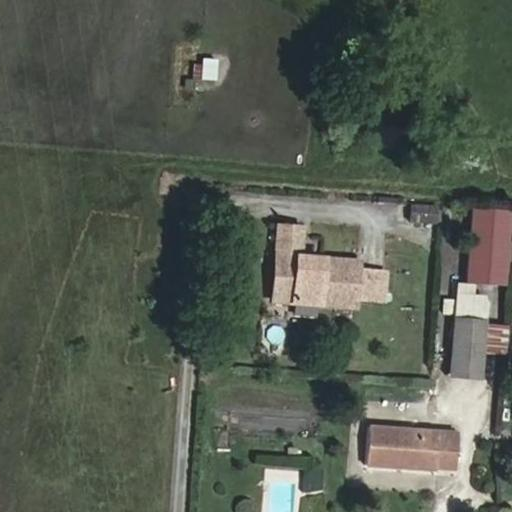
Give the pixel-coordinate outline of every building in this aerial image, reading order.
[(197,80),(214,81),(215,59),(199,58),(197,80)] [(409,204),(407,223),(435,225),(436,206),(409,204)] [(354,308),(358,263),(299,258),(301,229),(277,227),(275,258),(280,258),(279,266),(274,270),(272,301),(354,308)] [(483,326),(489,248),(460,245),(454,324),(483,326)] [(481,351),(483,326),(454,324),(450,373),(479,376),(481,351)] [(502,353),(504,329),(483,326),(481,351),(502,353)] [(312,397),(236,397),(236,420),(276,420),(276,431),(312,431),(312,397)] [(454,470),(457,434),(367,427),(364,466),(418,470),(434,471),(434,469),(454,470)] [(291,511),(293,489),(269,487),(266,511),(291,511)]
